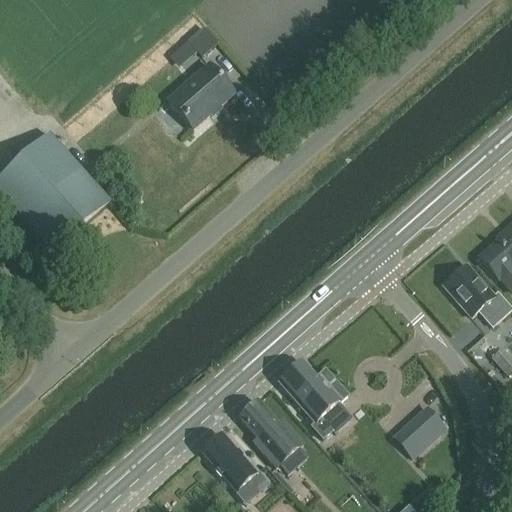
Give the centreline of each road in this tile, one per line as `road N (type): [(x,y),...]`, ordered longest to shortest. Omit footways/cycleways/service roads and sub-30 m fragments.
road 1 (unclassified): [(74,350),(477,0)]
road 2 (primary): [(81,511),(362,261)]
road 3 (unclassified): [(475,511),(486,431),(469,383),(362,261)]
road 4 (primary): [(362,261),(511,133)]
